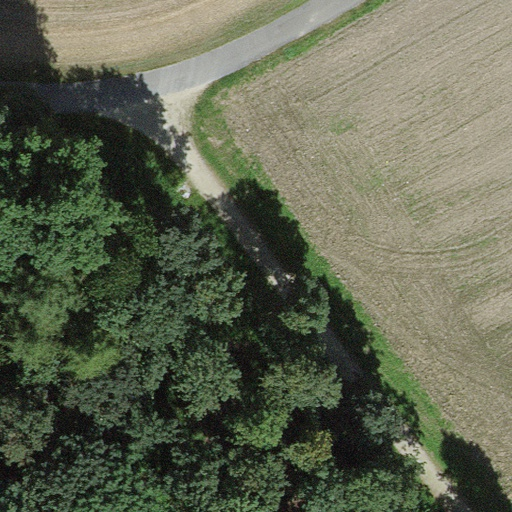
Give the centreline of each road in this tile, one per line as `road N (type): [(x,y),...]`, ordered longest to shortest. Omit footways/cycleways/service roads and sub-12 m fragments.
road 1 (track): [(163,85),(481,511)]
road 2 (residential): [(0,94),(163,85),(224,66),(348,0)]
